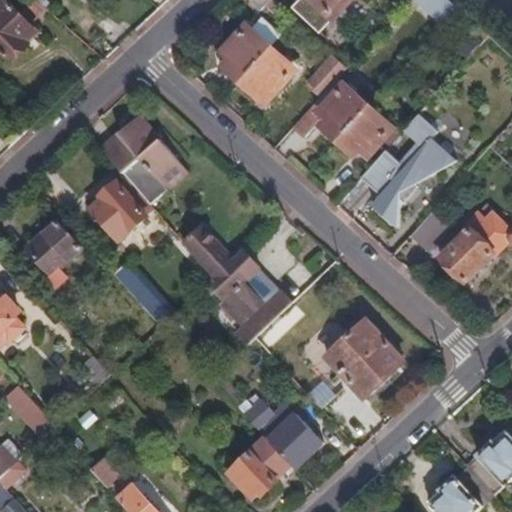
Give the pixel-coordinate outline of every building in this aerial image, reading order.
[(27,24),(44,8),(33,0),(10,0),(7,3),(4,0),(3,0),(0,3),(0,2),(0,51),(9,61),(26,45),(24,43),(35,33),(27,24)] [(351,0),(299,0),(289,11),(318,38),(335,18),(351,0)] [(458,7),(449,0),(421,0),(444,22),(458,7)] [(318,38),(289,11),(288,12),(299,22),(307,30),(317,39),(318,38)] [(250,29),(220,63),(243,84),(273,51),(270,48),(281,36),(263,19),(252,31),(250,29)] [(307,30),(299,22),(292,30),(300,37),(307,30)] [(467,58),(482,42),(468,29),(453,45),(467,58)] [(360,53),(340,35),(327,49),(334,56),(347,68),(360,53)] [(466,61),(477,71),(500,47),(489,36),(466,61)] [(266,105),(296,72),(273,51),(243,84),(266,105)] [(337,79),(347,68),(334,56),(308,85),(321,97),(337,79)] [(477,71),(466,61),(454,75),(466,85),(477,71)] [(339,140),(368,107),(337,79),(321,97),(294,127),(305,137),(324,116),(329,120),(324,126),(339,140)] [(400,136),(368,107),(339,140),(353,153),(359,146),(367,153),(371,148),(381,157),(400,136)] [(400,136),(381,157),(362,178),(381,196),(373,205),(399,229),(401,196),(398,196),(399,183),(428,172),(430,175),(458,162),(432,139),(439,131),(419,114),(400,136)] [(177,158),(141,116),(103,148),(127,176),(152,205),(171,189),(158,175),(177,158)] [(473,143),(471,127),(451,130),(453,146),(473,143)] [(171,189),(190,173),(177,158),(158,175),(171,189)] [(152,205),(127,176),(103,197),(110,206),(100,215),(122,241),(157,211),(152,205)] [(110,206),(103,197),(92,206),(100,215),(110,206)] [(500,255),(511,241),(511,225),(496,211),(489,218),(482,212),(469,226),(472,229),(443,259),(468,283),(497,253),(500,255)] [(412,238),(429,253),(451,227),(434,213),(412,238)] [(83,245),(57,217),(42,231),(47,237),(32,251),(46,266),(42,269),(57,285),(68,276),(59,266),(83,245)] [(269,303),(248,281),(263,266),(246,249),(235,258),(204,226),(186,244),(215,277),(208,283),(226,301),(224,302),(224,307),(242,326),(236,332),(248,346),(256,338),(270,325),(296,301),(284,288),(269,303)] [(32,251),(47,237),(42,231),(27,245),(32,251)] [(178,311),(131,259),(116,273),(163,325),(178,311)] [(16,317),(21,312),(12,302),(6,307),(0,299),(0,343),(6,338),(9,341),(25,326),(16,317)] [(406,363),(368,321),(329,357),(367,399),(406,363)] [(162,338),(169,331),(163,325),(156,332),(162,338)] [(286,343),(270,325),(256,338),(272,356),(286,343)] [(111,374),(95,356),(83,367),(92,378),(82,388),(88,395),(108,376),(111,374)] [(244,402),(222,378),(216,383),(239,407),(244,402)] [(5,400),(34,431),(49,417),(20,386),(5,400)] [(292,465),(295,468),(323,443),(287,403),(275,413),(262,399),(246,415),(267,438),(292,465)] [(94,422),(87,414),(80,420),(87,428),(94,422)] [(495,448),(509,436),(505,432),(491,444),(495,448)] [(505,488),(511,481),(511,439),(509,436),(495,448),(491,444),(476,457),(480,461),(469,470),(481,483),(492,495),(503,486),(505,488)] [(265,490),(292,465),(267,438),(229,473),(252,498),(259,491),(263,496),(267,492),(265,490)] [(0,477),(18,461),(3,445),(0,447),(0,477)] [(119,474),(105,459),(93,471),(108,487),(113,482),(111,480),(119,474)] [(0,480),(6,487),(26,467),(19,460),(18,461),(0,477),(0,480)] [(481,483),(469,470),(467,468),(456,477),(470,493),(481,483)] [(492,495),(481,483),(470,493),(456,477),(443,489),(447,493),(432,506),(436,511),(480,511),(496,499),(492,495)] [(158,511),(134,485),(119,499),(131,511),(158,511)] [(432,506),(447,493),(443,489),(428,502),(432,506)] [(3,510),(4,511),(29,511),(16,498),(3,510)]
